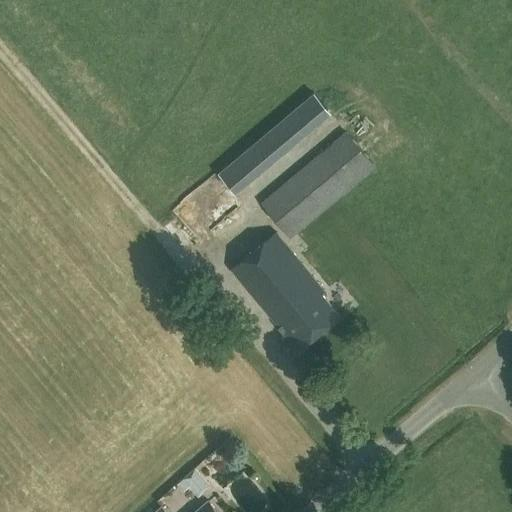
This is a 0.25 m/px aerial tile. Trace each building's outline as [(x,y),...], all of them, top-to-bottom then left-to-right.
[(316,88),(218,166),(237,188),(334,111),(316,88)] [(284,241),(374,165),(347,133),(263,204),(285,230),(280,234),(278,232),(233,269),(290,339),(294,336),(302,346),(340,315),(322,293),(325,291),(284,241)] [(261,511),(272,505),(245,466),(234,474),(239,481),(232,486),(249,511),(261,511)] [(196,471),(165,501),(176,511),(186,511),(203,496),(198,490),(206,482),(196,471)] [(219,511),(210,501),(196,511),(219,511)]
